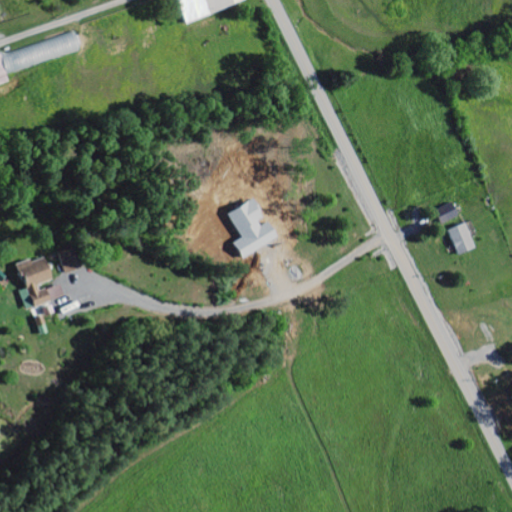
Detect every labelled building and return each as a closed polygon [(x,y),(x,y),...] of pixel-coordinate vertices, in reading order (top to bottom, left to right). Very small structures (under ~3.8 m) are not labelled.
[(176,0),(185,24),(247,3),(245,0),(176,0)] [(7,75),(81,53),(75,34),(0,55),(0,86),(10,84),(7,75)] [(441,225),(459,218),(454,204),(436,210),(441,225)] [(448,231),(459,256),(476,248),(465,223),(448,231)] [(79,270),(74,248),(58,252),(64,274),(79,270)] [(17,265),(25,290),(19,291),(25,311),(50,303),(44,285),(53,282),(45,257),(17,265)] [(51,301),(64,296),(59,285),(47,290),(51,301)]
